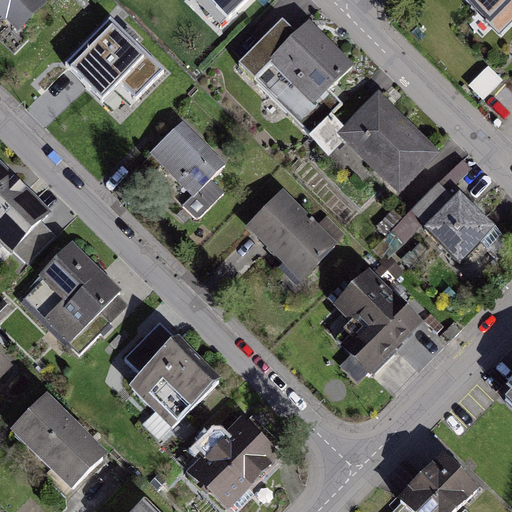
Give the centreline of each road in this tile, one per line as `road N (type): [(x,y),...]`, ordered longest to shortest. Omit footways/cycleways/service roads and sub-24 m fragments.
road 1 (residential): [(0,123),(356,471)]
road 2 (residential): [(340,6),(511,180)]
road 3 (residential): [(511,316),(356,471)]
